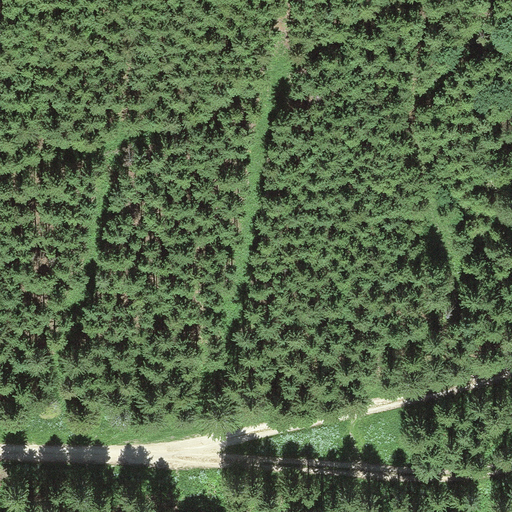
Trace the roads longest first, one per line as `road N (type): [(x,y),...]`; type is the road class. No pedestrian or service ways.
road 1 (track): [(511,367),(171,453),(0,452)]
road 2 (track): [(511,465),(441,474),(171,453)]
